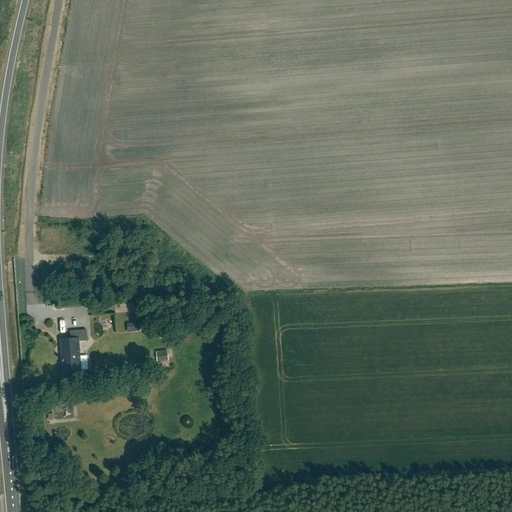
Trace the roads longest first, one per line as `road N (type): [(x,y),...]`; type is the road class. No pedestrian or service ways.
road 1 (primary): [(9,466),(0,298)]
road 2 (primary): [(0,150),(25,0)]
